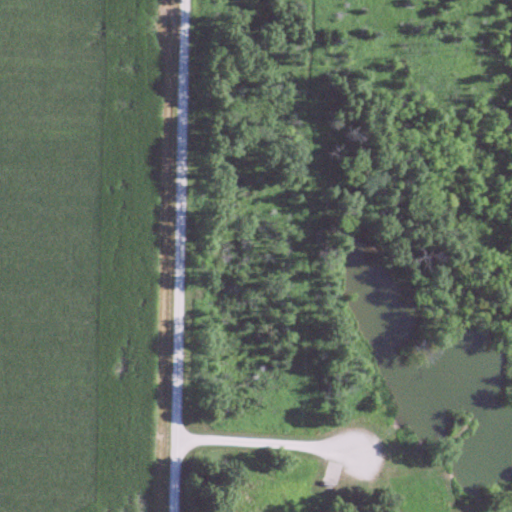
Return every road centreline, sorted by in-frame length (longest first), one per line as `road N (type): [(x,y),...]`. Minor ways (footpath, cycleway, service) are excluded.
road 1 (residential): [(172,511),(183,0)]
road 2 (residential): [(367,447),(175,438)]
